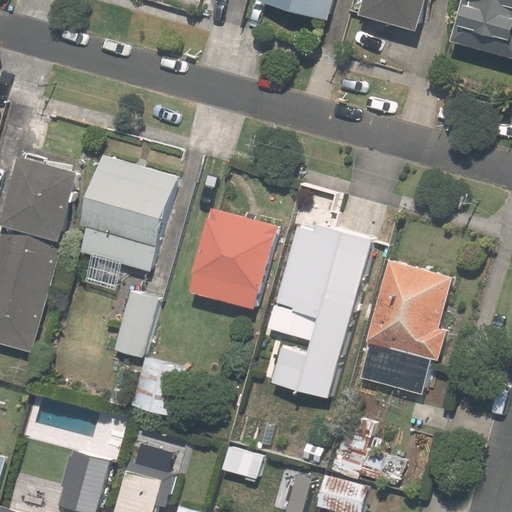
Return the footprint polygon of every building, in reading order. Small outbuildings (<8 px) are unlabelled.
[(272,0),(272,1),(336,19),(341,0),(272,0)] [(376,0),(374,8),(431,25),(438,0),(376,0)] [(511,0),(471,0),(461,37),(511,51),(511,0)] [(184,174),(110,153),(90,224),(95,226),(88,249),(157,269),(184,174)] [(90,170),(31,154),(0,261),(0,339),(39,350),(90,170)] [(287,224),(220,206),(202,270),(204,271),(200,288),(263,305),(267,290),(269,291),(287,224)] [(334,252),(300,243),(283,301),(348,318),(360,269),(331,262),(334,252)] [(454,277),(393,260),(372,338),(374,339),(373,345),(391,350),(393,343),(440,355),(447,330),(440,328),(454,277)] [(165,298),(136,290),(119,347),(148,356),(165,298)] [(354,350),(335,345),(328,373),(347,378),(354,350)] [(193,366),(152,355),(139,404),(180,414),(193,366)] [(228,394),(209,389),(203,411),(222,416),(228,394)] [(377,436),(348,428),(337,465),(422,488),(435,443),(418,438),(412,458),(374,447),(377,436)] [(186,457),(140,445),(121,511),(162,511),(165,502),(174,504),(186,457)] [(267,455),(232,445),(226,467),(261,477),(267,455)] [(115,458),(84,449),(69,501),(100,510),(115,458)] [(12,455),(0,452),(0,497),(1,498),(12,455)] [(362,511),(370,486),(329,475),(321,503),(354,511),(362,511)] [(210,511),(211,511),(185,503),(182,511),(210,511)]
